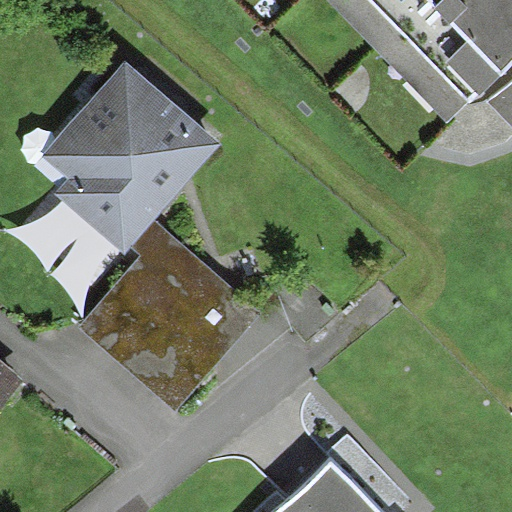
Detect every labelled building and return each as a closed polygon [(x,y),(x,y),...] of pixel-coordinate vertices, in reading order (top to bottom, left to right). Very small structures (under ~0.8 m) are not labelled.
[(511,50),(511,0),(345,0),(453,108),(511,50)] [(214,132),(123,54),(42,149),(68,171),(55,187),(132,252),(77,317),(165,392),(248,296),(147,210),(214,132)] [(511,116),(511,69),(489,94),(511,116)] [(0,379),(15,362),(0,348),(0,379)] [(377,511),(330,463),(278,511),(377,511)]
